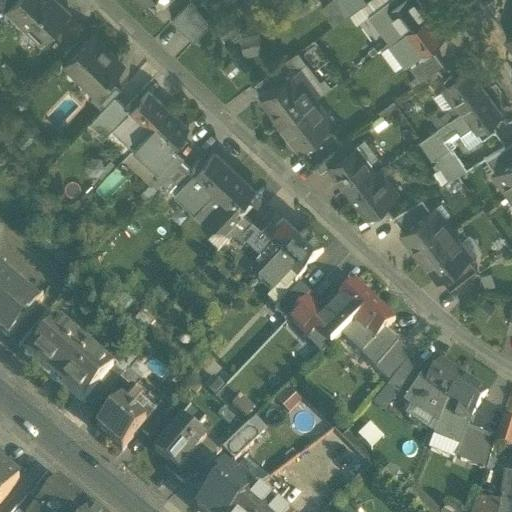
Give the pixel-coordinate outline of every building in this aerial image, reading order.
[(0,0),(0,16),(7,9),(14,0),(0,0)] [(31,23),(46,37),(69,13),(59,3),(58,4),(53,0),(14,0),(7,9),(26,28),(31,23)] [(172,21),(194,41),(210,25),(191,0),(172,21)] [(350,13),(340,0),(328,0),(319,7),(333,25),(350,13)] [(340,0),(350,13),(366,0),(340,0)] [(367,0),(349,14),(356,23),(385,0),(367,0)] [(386,0),(368,14),(390,42),(404,32),(428,14),(417,0),(386,0)] [(428,14),(404,32),(421,54),(431,46),(444,36),(428,14)] [(232,17),(215,30),(226,45),(243,32),(232,17)] [(259,32),(239,37),(243,57),(264,52),(259,32)] [(407,64),(421,54),(404,32),(390,42),(405,61),(407,64)] [(100,87),(102,88),(112,78),(113,77),(108,72),(120,60),(92,33),(64,62),(84,82),(90,76),(100,87)] [(390,42),(380,50),(395,69),(405,61),(390,42)] [(411,67),(420,80),(443,63),(431,46),(421,54),(423,57),(411,67)] [(261,97),(294,72),(306,63),(298,52),(270,72),(277,81),(259,94),(261,97)] [(294,72),(314,99),(331,86),(324,77),(320,81),(306,63),(294,72)] [(453,104),(458,111),(485,91),(469,69),(442,89),(453,104)] [(252,86),(258,95),(259,94),(277,81),(270,72),(255,84),(252,86)] [(261,97),(281,124),(314,99),(294,72),(261,97)] [(91,97),(102,108),(114,95),(121,87),(112,78),(102,88),(100,87),(91,97)] [(128,110),(129,111),(148,130),(168,108),(148,89),(140,98),(138,100),(129,110),(128,110)] [(453,104),(442,89),(433,96),(441,107),(444,111),(453,104)] [(502,114),(485,91),(458,111),(438,126),(436,128),(437,128),(421,139),(434,158),(451,146),(456,143),(452,138),(460,133),(469,146),(482,137),(494,128),(490,123),(502,114)] [(95,133),(102,139),(106,135),(113,127),(129,111),(128,110),(129,110),(125,106),(126,105),(114,95),(102,108),(90,122),(98,130),(95,133)] [(125,106),(129,110),(138,100),(134,97),(126,105),(125,106)] [(325,112),(314,99),(281,124),(300,149),(303,147),(330,126),(322,115),(325,112)] [(430,116),(438,126),(458,111),(453,104),(444,111),(441,107),(430,116)] [(189,127),(168,108),(148,130),(133,145),(156,168),(157,168),(175,149),(176,149),(186,139),(181,135),(189,127)] [(133,145),(148,130),(129,111),(113,127),(132,147),(133,145)] [(303,147),(312,160),(333,145),(340,139),(330,126),(303,147)] [(113,127),(106,135),(125,154),(132,147),(113,127)] [(364,137),(355,144),(368,163),(378,155),(364,137)] [(511,140),(485,157),(496,171),(511,159),(511,140)] [(328,164),(349,192),(376,173),(368,163),(355,144),(340,155),(328,164)] [(133,145),(132,147),(125,154),(123,156),(155,188),(160,183),(151,173),(156,168),(133,145)] [(340,155),(333,145),(312,160),(320,170),(328,164),(340,155)] [(434,158),(441,169),(457,154),(451,146),(434,158)] [(151,173),(160,183),(182,160),(184,157),(176,149),(175,149),(157,168),(156,168),(151,173)] [(190,168),(194,173),(215,191),(234,170),(214,152),(204,163),(199,158),(190,167),(190,168)] [(441,169),(449,180),(453,177),(458,174),(467,169),(457,154),(441,169)] [(102,157),(91,156),(85,165),(87,175),(98,174),(104,166),(102,157)] [(502,185),(511,198),(511,197),(511,159),(496,171),(505,183),(502,185)] [(190,167),(182,160),(160,183),(155,188),(151,193),(167,207),(177,197),(174,194),(194,173),(190,168),(190,167)] [(254,189),(234,170),(215,191),(194,213),(217,235),(218,236),(243,211),(251,202),(247,198),(254,189)] [(379,170),(376,173),(349,192),(367,216),(384,204),(397,194),(379,170)] [(194,213),(215,191),(194,173),(174,194),(177,197),(194,213)] [(392,214),(404,229),(431,208),(422,196),(392,214)] [(391,213),(384,204),(367,216),(374,225),(391,213)] [(435,206),(431,208),(440,220),(444,217),(435,206)] [(401,232),(420,257),(454,230),(444,217),(440,220),(431,208),(404,229),(401,232)] [(227,245),(234,238),(252,220),(243,211),(218,236),(227,245)] [(258,264),(266,272),(303,235),(282,216),(275,224),(270,219),(261,228),(246,244),(247,245),(259,256),(258,257),(262,260),(258,264)] [(261,228),(252,220),(234,238),(245,248),(247,245),(246,244),(261,228)] [(461,239),(454,230),(420,257),(438,281),(442,278),(469,257),(460,245),(463,243),(461,239)] [(463,243),(472,255),(482,247),(470,232),(461,239),(463,243)] [(303,234),(303,235),(266,272),(258,281),(272,294),(291,275),(297,281),(323,253),(303,234)] [(218,236),(217,235),(207,245),(217,255),(227,245),(218,236)] [(472,255),(463,243),(460,245),(469,257),(472,255)] [(70,260),(56,249),(50,257),(63,268),(70,260)] [(442,278),(450,288),(477,268),(469,257),(442,278)] [(0,270),(40,305),(43,302),(0,264),(0,270)] [(0,270),(0,333),(9,341),(40,305),(0,270)] [(278,309),(296,289),(292,286),(297,281),(291,275),(272,294),(268,299),(278,309)] [(322,355),(343,335),(375,303),(355,283),(348,291),(344,288),(330,303),(333,306),(324,316),(322,314),(323,313),(308,299),(307,300),(288,320),(322,355)] [(296,289),(278,309),(275,312),(286,322),(288,320),(307,300),(308,299),(311,296),(300,286),(296,289)] [(475,309),(486,318),(496,307),(484,298),(475,309)] [(396,322),(375,303),(343,335),(377,368),(399,346),(385,333),(396,322)] [(135,320),(147,331),(151,327),(155,322),(144,311),(135,320)] [(28,357),(84,406),(97,391),(114,372),(57,323),(28,357)] [(151,327),(147,331),(141,337),(153,347),(162,337),(151,327)] [(377,368),(392,383),(410,362),(413,360),(399,346),(377,368)] [(122,379),(128,373),(141,358),(132,351),(114,372),(122,379)] [(426,373),(410,362),(392,383),(388,388),(398,395),(407,401),(426,373)] [(413,405),(440,423),(448,403),(464,379),(464,378),(441,363),(432,377),(426,373),(407,401),(413,405)] [(128,373),(122,379),(114,372),(97,391),(84,406),(93,413),(103,401),(114,411),(122,402),(123,402),(132,391),(135,394),(142,385),(128,373)] [(204,386),(215,396),(224,386),(213,376),(204,386)] [(464,379),(448,403),(460,411),(471,418),(487,395),(464,379)] [(382,413),(398,395),(388,388),(372,405),(382,413)] [(301,403),(289,390),(277,402),(289,415),(301,403)] [(98,429),(124,452),(142,431),(157,413),(135,394),(132,391),(123,402),(122,402),(114,411),(98,429)] [(256,411),(241,397),(231,407),(246,421),(256,411)] [(468,430),(469,427),(455,421),(460,411),(448,403),(440,423),(434,436),(461,447),(468,430)] [(440,423),(413,405),(405,417),(434,436),(440,423)] [(182,422),(156,453),(176,471),(180,474),(191,461),(207,443),(202,439),(203,439),(206,435),(201,430),(206,424),(191,411),(182,422)] [(471,418),(460,411),(455,421),(469,427),(471,418)] [(142,431),(150,439),(166,420),(158,413),(157,413),(142,431)] [(511,422),(502,419),(497,436),(496,440),(494,445),(511,451),(511,422)] [(384,439),(370,425),(358,437),(372,451),(384,439)] [(234,463),(260,438),(248,426),(222,450),(234,463)] [(485,472),(494,445),(496,440),(468,430),(461,447),(455,460),(485,472)] [(461,447),(434,436),(429,450),(454,462),(455,460),(461,447)] [(191,461),(201,469),(218,453),(207,443),(191,461)] [(173,475),(184,485),(201,469),(191,461),(180,474),(176,471),(173,475)] [(0,504),(19,482),(0,466),(0,504)] [(241,478),(255,490),(268,480),(251,466),(241,478)] [(203,511),(237,511),(255,490),(241,478),(240,477),(237,480),(223,469),(216,478),(220,481),(198,507),(203,511)] [(511,477),(506,477),(501,504),(511,505),(511,477)] [(30,511),(90,511),(93,509),(58,479),(30,511)] [(281,511),(255,490),(237,511),(281,511)] [(409,500),(420,511),(436,511),(414,490),(410,499),(409,500)] [(511,511),(511,505),(501,504),(477,500),(473,511),(511,511)]
